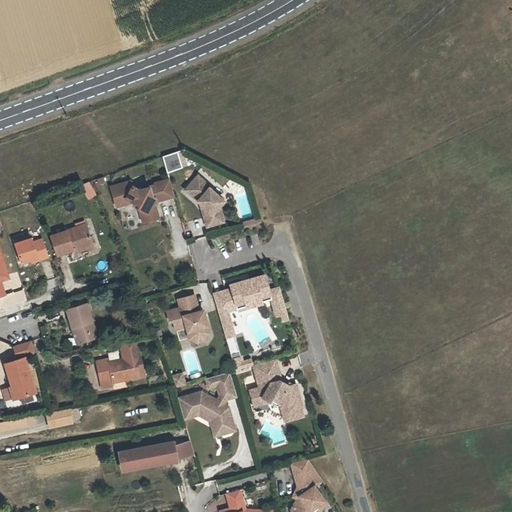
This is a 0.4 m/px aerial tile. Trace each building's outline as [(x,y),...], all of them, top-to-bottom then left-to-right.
[(178,150),(162,155),(167,171),(183,167),(178,150)] [(205,210),(209,226),(226,221),(222,206),(227,200),(213,187),(214,186),(202,174),(191,186),(203,197),(200,200),(203,202),(208,207),(205,210)] [(81,184),(88,198),(97,194),(90,180),(81,184)] [(159,201),(177,196),(172,180),(157,184),(158,185),(141,190),(134,187),(132,181),(112,187),(118,207),(134,202),(141,205),(139,208),(141,209),(148,213),(151,220),(160,218),(156,205),(154,204),(156,200),(159,201)] [(203,197),(191,186),(188,189),(200,200),(203,197)] [(148,213),(141,209),(145,222),(151,220),(148,213)] [(74,249),(92,243),(86,224),(50,235),(56,254),(74,249)] [(36,257),(37,259),(47,256),(42,238),(32,242),(30,237),(13,243),(19,262),(29,259),(36,257)] [(93,246),(92,243),(74,249),(75,252),(93,246)] [(0,296),(5,295),(1,282),(10,279),(0,249),(0,296)] [(281,311),(287,310),(281,288),(271,291),(267,275),(257,278),(258,283),(243,286),(242,282),(232,284),(233,289),(214,294),(225,334),(233,332),(227,307),(236,305),(235,300),(244,298),(245,302),(246,304),(262,300),(261,298),(260,294),(270,291),(271,296),(275,313),(281,311)] [(257,278),(242,282),(243,286),(258,283),(257,278)] [(193,293),(176,298),(178,305),(165,309),(168,320),(172,319),(174,327),(183,324),(186,326),(189,336),(197,340),(205,338),(209,330),(205,315),(199,317),(197,309),(198,309),(193,293)] [(65,308),(71,327),(74,326),(79,343),(97,337),(86,302),(65,308)] [(198,309),(197,309),(199,317),(205,315),(202,308),(198,309)] [(283,322),(290,320),(287,310),(281,311),(283,322)] [(76,344),(79,343),(74,326),(71,327),(76,344)] [(15,396),(35,390),(24,355),(35,352),(31,339),(13,344),(17,357),(4,361),(11,385),(15,396)] [(137,363),(141,362),(137,342),(120,345),(123,359),(109,362),(108,359),(96,361),(100,382),(101,381),(112,379),(112,382),(139,376),(137,363)] [(241,357),(232,360),(235,370),(245,368),(253,366),(251,360),(242,362),(241,357)] [(249,391),(251,401),(261,398),(269,403),(272,401),(280,404),(282,412),(288,410),(291,420),(303,417),(301,409),(303,408),(296,384),(290,386),(280,381),(281,379),(276,359),(253,366),(258,388),(249,391)] [(208,388),(216,385),(219,396),(217,401),(199,392),(176,398),(181,419),(196,415),(214,421),(214,422),(217,431),(224,429),(225,433),(234,431),(228,407),(223,404),(226,399),(236,397),(229,372),(206,378),(208,388)] [(183,385),(179,374),(169,376),(172,385),(173,387),(183,385)] [(112,379),(101,381),(103,388),(113,386),(112,382),(112,379)] [(261,398),(251,401),(253,407),(269,403),(261,398)] [(76,405),(43,412),(46,427),(70,422),(70,419),(79,417),(76,405)] [(288,410),(282,412),(285,422),(291,420),(288,410)] [(31,414),(0,420),(0,430),(33,424),(31,414)] [(196,415),(181,419),(182,422),(197,418),(209,423),(213,436),(225,433),(224,429),(217,431),(214,422),(214,421),(196,415)] [(187,440),(169,445),(172,460),(191,454),(187,440)] [(160,460),(119,467),(120,470),(172,461),(172,460),(169,445),(169,442),(158,444),(160,460)] [(158,444),(117,452),(119,467),(160,460),(158,444)] [(312,511),(311,510),(326,500),(315,485),(323,479),(323,478),(308,458),(292,463),(298,485),(298,486),(299,489),(299,495),(297,499),(291,509),(291,511),(312,511)] [(226,503),(239,500),(237,491),(223,495),(226,503)] [(243,511),(239,500),(226,503),(228,510),(228,511),(264,511),(246,511),(243,511)] [(312,511),(320,511),(323,508),(329,504),(326,500),(311,510),(312,511)]
